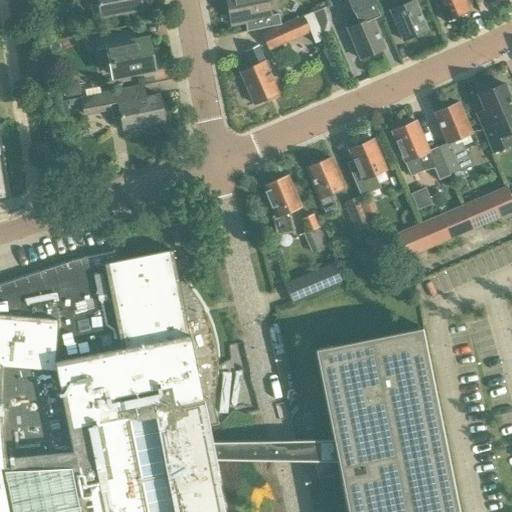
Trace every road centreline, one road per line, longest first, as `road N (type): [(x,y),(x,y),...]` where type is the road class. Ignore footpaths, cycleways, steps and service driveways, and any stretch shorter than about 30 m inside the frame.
road 1 (residential): [(216,161),(511,31)]
road 2 (residential): [(0,238),(216,161)]
road 3 (residential): [(216,161),(188,0)]
